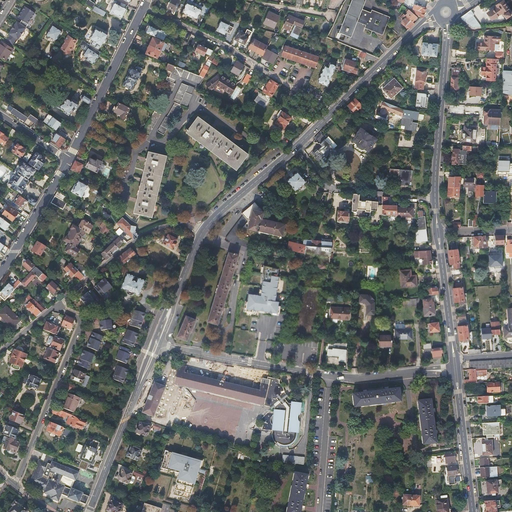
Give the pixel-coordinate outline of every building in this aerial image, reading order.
[(88,0),(86,0),(84,4),(91,9),(94,6),(95,4),(88,0)] [(173,9),(176,11),(180,0),(172,0),(169,8),(173,9)] [(362,10),(366,0),(351,0),(340,30),(336,29),(334,38),(343,41),(345,36),(351,38),(357,22),(365,25),(364,28),(383,35),(389,17),(371,10),(370,13),(362,10)] [(183,12),(190,15),(195,4),(188,1),(183,12)] [(195,4),(190,15),(198,19),(200,13),(206,16),(209,9),(210,7),(196,1),(195,4)] [(418,15),(421,16),(422,17),(424,12),(426,8),(424,8),(424,7),(421,6),(421,7),(404,1),(404,3),(405,4),(410,6),(409,8),(413,9),(413,11),(418,15)] [(495,10),(489,14),(493,19),(502,12),(504,15),(505,15),(507,18),(511,14),(511,13),(503,1),(497,5),(499,7),(495,10)] [(109,14),(121,20),(126,8),(124,8),(126,5),(121,3),(120,6),(114,3),(109,14)] [(20,24),(26,28),(29,30),(32,26),(28,24),(35,12),(25,6),(18,17),(22,20),(20,24)] [(103,16),(106,12),(94,6),(91,9),(103,16)] [(462,19),(465,21),(473,15),(470,10),(461,17),(462,19)] [(412,22),(416,17),(409,11),(405,16),(412,22)] [(279,17),(269,12),(264,22),(274,27),(279,17)] [(401,21),(409,28),(414,24),(412,22),(405,16),(403,14),(400,18),(402,20),(401,21)] [(283,27),(290,30),(293,24),(302,28),(304,21),(295,18),(294,18),(289,16),(283,27)] [(234,28),(229,25),(221,21),(217,30),(225,34),(226,32),(231,34),(234,28)] [(20,24),(17,22),(14,26),(12,30),(9,34),(19,40),(21,36),(23,36),(24,34),(24,32),(26,28),(20,24)] [(53,24),(46,34),(56,40),(62,30),(53,24)] [(149,25),(145,32),(164,41),(165,38),(156,34),(158,30),(149,25)] [(298,38),(299,34),(293,32),(295,26),(294,26),(290,35),(298,38)] [(96,28),(91,38),(93,39),(90,44),(98,49),(100,45),(101,46),(108,35),(102,31),(101,31),(96,28)] [(235,40),(245,45),(246,42),(248,40),(248,39),(250,36),(252,32),(247,29),(245,33),(239,30),(235,40)] [(495,41),(499,41),(500,41),(500,37),(484,36),(484,43),(477,42),(477,49),(494,51),(494,50),(495,41)] [(64,44),(59,52),(62,54),(63,58),(70,56),(69,54),(72,49),(71,49),(75,43),(66,38),(62,44),(64,44)] [(153,38),(150,46),(160,50),(162,47),(164,42),(153,38)] [(249,48),(256,51),(260,43),(254,39),(249,48)] [(0,55),(6,60),(13,49),(2,42),(0,45),(0,55)] [(260,43),(256,51),(262,54),(267,46),(260,43)] [(422,43),(421,55),(436,57),(437,45),(422,43)] [(210,56),(212,51),(198,44),(194,52),(204,56),(205,54),(210,56)] [(99,54),(100,52),(90,45),(89,47),(88,46),(83,55),(89,60),(89,61),(93,64),(100,55),(99,54)] [(160,50),(150,46),(147,53),(157,58),(159,53),(160,54),(161,51),(160,50)] [(297,61),(301,52),(284,46),(281,55),(297,61)] [(370,64),(372,66),(378,59),(379,59),(358,50),(356,55),(360,56),(360,58),(368,61),(369,59),(373,61),(370,64)] [(272,63),(277,54),(270,51),(266,59),(272,63)] [(297,61),(315,67),(318,57),(301,52),(297,61)] [(495,81),(496,59),(487,58),(486,64),(487,64),(487,68),(481,67),(481,75),(487,75),(486,81),(495,81)] [(342,70),(343,71),(342,72),(355,76),(356,74),(358,69),(357,68),(359,65),(358,64),(356,63),(356,62),(345,59),(342,70)] [(212,63),(208,61),(200,77),(204,78),(212,63)] [(239,75),(243,66),(236,62),(231,70),(239,75)] [(335,66),(330,63),(328,67),(324,66),(318,82),(327,85),(335,66)] [(127,79),(125,84),(133,87),(135,83),(136,83),(142,69),(137,66),(136,69),(132,67),(129,74),(128,79),(127,79)] [(195,74),(177,67),(174,66),(171,73),(170,75),(169,77),(168,77),(167,77),(165,81),(168,82),(153,113),(141,134),(148,136),(161,113),(175,84),(173,83),(175,80),(182,77),(200,84),(204,78),(200,77),(195,74)] [(451,72),(450,93),(456,93),(456,89),(459,89),(460,86),(460,67),(458,67),(458,72),(451,72)] [(415,69),(414,80),(412,90),(421,90),(422,82),(423,82),(424,78),(424,77),(424,75),(425,70),(415,69)] [(502,90),(502,92),(511,95),(511,93),(511,91),(511,70),(503,70),(502,88),(502,90)] [(247,83),(251,75),(246,72),(242,81),(247,83)] [(220,86),(219,88),(230,95),(235,85),(218,75),(205,85),(210,91),(216,86),(217,85),(220,86)] [(271,98),(279,84),(270,79),(262,92),(271,98)] [(394,79),(383,90),(391,99),(403,88),(394,79)] [(157,131),(164,135),(173,120),(174,121),(183,106),(188,108),(194,89),(182,84),(174,103),(176,103),(167,117),(166,117),(157,131)] [(482,87),(470,86),(470,96),(482,97),(482,87)] [(54,105),(58,108),(59,109),(60,108),(63,103),(64,103),(67,98),(68,97),(66,96),(62,93),(54,105)] [(416,93),(415,107),(426,108),(427,98),(425,97),(425,94),(416,93)] [(82,99),(89,105),(91,100),(84,95),(84,96),(82,94),(80,97),(82,98),(82,99)] [(71,101),(67,98),(64,103),(63,103),(60,108),(64,111),(64,112),(69,115),(72,110),(74,111),(79,105),(72,100),(71,101)] [(362,106),(355,99),(351,102),(348,106),(350,108),(348,109),(351,113),(353,111),(355,113),(362,106)] [(383,102),(382,102),(380,108),(395,113),(395,115),(399,116),(400,115),(402,115),(404,110),(400,108),(383,102)] [(130,109),(118,103),(114,112),(120,115),(120,117),(125,119),(130,109)] [(6,109),(25,122),(28,117),(9,104),(6,109)] [(500,125),(500,110),(483,109),(483,115),(484,115),(484,124),(500,125)] [(404,110),(402,115),(401,125),(405,125),(405,129),(416,131),(416,125),(411,124),(413,119),(417,119),(419,112),(404,110)] [(278,117),(274,125),(283,130),(290,118),(278,112),(276,115),(278,117)] [(28,117),(35,122),(38,119),(30,114),(28,117)] [(55,131),(61,123),(52,116),(49,114),(45,119),(49,121),(48,123),(50,124),(48,127),(55,131)] [(186,132),(236,170),(248,154),(197,117),(186,132)] [(475,127),(464,126),(464,130),(462,130),(461,141),(474,142),(475,137),(476,136),(476,132),(475,131),(475,127)] [(12,138),(13,137),(16,132),(12,129),(8,135),(12,138)] [(375,139),(361,130),(354,141),(358,143),(357,145),(357,147),(361,149),(363,149),(364,147),(368,150),(375,139)] [(0,142),(3,145),(8,138),(3,134),(4,134),(0,131),(0,142)] [(315,139),(320,144),(311,153),(320,161),(336,145),(323,131),(315,139)] [(60,146),(65,139),(60,135),(57,133),(52,140),(60,146)] [(12,151),(20,157),(21,155),(22,155),(24,152),(25,149),(17,144),(12,151)] [(486,146),(476,146),(462,145),(462,150),(453,149),(452,150),(452,154),(450,154),(449,155),(449,157),(450,159),(452,159),(452,163),(466,164),(466,150),(476,150),(476,149),(487,149),(488,146),(486,146)] [(31,155),(27,152),(23,159),(27,162),(31,155)] [(152,217),(166,156),(148,152),(133,212),(152,217)] [(29,163),(38,169),(41,165),(42,165),(45,160),(40,157),(41,156),(37,153),(29,163)] [(298,153),(295,156),(300,162),(304,159),(300,154),(298,153)] [(82,159),(77,157),(71,170),(79,174),(85,160),(82,159)] [(103,162),(97,159),(96,161),(90,158),(85,167),(97,173),(103,162)] [(510,161),(498,160),(497,171),(509,172),(510,161)] [(17,173),(27,179),(31,173),(32,174),(35,170),(24,163),(17,173)] [(485,170),(477,169),(477,177),(484,177),(485,170)] [(409,171),(391,170),(390,180),(398,181),(398,178),(401,178),(401,181),(408,182),(409,171)] [(24,187),(29,180),(27,179),(17,173),(15,171),(12,176),(14,177),(9,184),(12,186),(21,192),(25,188),(24,187)] [(297,172),(287,181),(295,190),(305,182),(297,172)] [(449,177),(448,186),(459,187),(460,177),(449,177)] [(473,177),(466,177),(466,179),(464,179),(464,185),(473,185),(473,177)] [(86,184),(78,180),(74,187),(73,186),(71,190),(72,191),(72,192),(83,198),(86,190),(85,190),(87,186),(86,185),(86,184)] [(484,195),(484,191),(484,185),(476,185),(475,195),(484,195)] [(459,187),(448,186),(448,196),(458,196),(459,195),(460,196),(460,190),(459,190),(459,187)] [(66,196),(58,191),(55,196),(64,201),(66,196)] [(484,195),(483,202),(496,202),(496,192),(484,191),(484,195)] [(27,200),(25,199),(16,193),(14,195),(17,197),(14,202),(22,207),(27,200)] [(360,201),(360,195),(354,194),(353,201),(356,202),(356,203),(353,203),(352,211),(357,212),(358,211),(358,210),(366,211),(366,212),(371,212),(371,209),(375,209),(375,202),(372,202),(372,201),(366,201),(366,202),(360,201)] [(34,206),(37,202),(27,195),(25,199),(27,200),(34,206)] [(64,201),(55,196),(51,203),(63,209),(66,202),(64,201)] [(396,207),(396,205),(394,205),(394,203),(392,203),(392,205),(384,205),(384,203),(388,203),(388,197),(383,197),(382,203),(382,214),(396,215),(396,207)] [(241,213),(243,215),(248,221),(242,228),(257,232),(258,230),(282,236),(285,224),(261,219),(263,213),(254,202),(241,213)] [(8,206),(3,213),(12,220),(17,212),(8,206)] [(413,208),(396,207),(396,215),(396,217),(413,217),(413,208)] [(27,218),(29,215),(19,208),(17,211),(27,218)] [(350,212),(339,211),(338,222),(349,223),(350,212)] [(231,242),(251,249),(253,241),(241,238),(238,233),(242,228),(248,221),(243,215),(226,238),(231,242)] [(0,226),(5,230),(10,224),(0,216),(0,226)] [(131,226),(122,218),(117,224),(133,238),(138,235),(135,227),(131,226)] [(75,224),(73,224),(71,228),(72,229),(68,235),(67,236),(64,240),(69,243),(65,250),(75,256),(79,248),(76,246),(85,231),(88,233),(93,225),(83,219),(79,226),(75,224)] [(111,229),(104,223),(100,232),(108,236),(111,229)] [(426,241),(424,230),(418,231),(418,230),(416,230),(417,242),(426,241)] [(107,258),(119,248),(117,246),(123,240),(117,234),(109,243),(111,245),(102,253),(107,258)] [(168,234),(163,243),(172,249),(173,246),(175,246),(177,242),(176,242),(177,239),(168,234)] [(504,243),(504,235),(494,236),(495,244),(498,244),(498,243),(504,243)] [(486,246),(486,236),(472,237),(472,248),(481,248),(481,246),(486,246)] [(322,241),(313,240),(312,246),(330,247),(331,240),(322,239),(322,241)] [(312,246),(313,240),(304,240),(303,245),(290,242),(288,250),(295,251),(305,253),(306,246),(312,246)] [(46,247),(38,242),(32,251),(40,256),(46,247)] [(330,247),(312,246),(306,246),(305,253),(302,263),(310,265),(310,264),(311,261),(313,252),(323,254),(321,263),(320,267),(319,268),(328,270),(329,265),(330,253),(331,247),(330,247)] [(134,252),(131,247),(125,252),(131,258),(133,259),(135,254),(134,253),(134,252)] [(452,250),(448,250),(449,257),(458,256),(457,247),(451,248),(452,250)] [(431,263),(430,250),(418,252),(419,257),(422,257),(423,264),(431,263)] [(131,258),(125,252),(118,257),(114,261),(116,264),(116,263),(119,267),(131,258)] [(218,285),(207,322),(217,325),(232,277),(235,267),(238,256),(228,252),(224,266),(218,285)] [(489,260),(489,266),(493,266),(493,268),(502,267),(501,254),(490,254),(489,255),(489,260)] [(458,256),(449,257),(450,264),(453,263),(453,268),(460,267),(460,263),(461,262),(460,256),(458,256)] [(36,268),(27,260),(23,266),(29,272),(30,271),(32,272),(36,268)] [(74,276),(79,281),(85,276),(82,273),(79,270),(77,272),(73,269),(75,267),(74,266),(71,263),(63,270),(71,278),(74,276)] [(79,270),(82,273),(85,270),(78,263),(74,266),(75,267),(79,270)] [(262,275),(264,275),(261,295),(248,294),(246,309),(260,311),(263,311),(277,313),(279,302),(275,301),(279,277),(277,276),(278,269),(263,266),(262,275)] [(368,279),(375,280),(376,267),(369,267),(368,279)] [(15,288),(20,292),(24,287),(25,287),(36,276),(42,282),(47,278),(36,268),(32,272),(24,280),(21,283),(15,288)] [(410,283),(410,285),(415,285),(414,275),(409,275),(409,270),(399,271),(400,284),(410,283)] [(145,281),(138,279),(136,282),(132,281),(134,277),(127,274),(121,289),(126,291),(125,292),(127,295),(131,296),(134,295),(134,294),(139,296),(145,281)] [(300,274),(299,279),(321,282),(322,277),(300,274)] [(112,287),(110,284),(105,278),(100,282),(100,283),(98,285),(97,285),(94,287),(102,296),(105,294),(105,293),(112,287)] [(5,299),(15,288),(21,283),(18,281),(12,287),(9,284),(0,293),(0,296),(2,299),(3,298),(5,299)] [(53,294),(58,288),(52,282),(46,288),(53,294)] [(456,288),(453,289),(454,295),(463,294),(462,286),(456,286),(456,288)] [(437,288),(437,287),(427,288),(428,295),(438,294),(437,288)] [(99,299),(91,289),(88,292),(89,293),(86,295),(85,294),(80,298),(88,307),(95,301),(96,302),(99,299)] [(368,294),(358,293),(358,302),(364,302),(366,305),(366,315),(375,315),(375,302),(368,294)] [(464,302),(463,294),(454,295),(454,302),(458,301),(458,303),(464,302)] [(21,302),(26,307),(31,302),(25,297),(21,302)] [(434,306),(436,306),(436,301),(433,302),(433,298),(423,299),(424,307),(434,306)] [(420,306),(420,299),(407,300),(408,307),(420,306)] [(31,302),(42,313),(45,310),(33,300),(31,302)] [(26,307),(37,317),(42,313),(31,302),(26,307)] [(435,315),(434,306),(424,307),(423,307),(424,316),(435,315)] [(20,320),(6,307),(0,313),(0,315),(13,327),(20,320)] [(349,310),(333,308),(333,319),(344,320),(344,321),(349,321),(349,310)] [(144,315),(145,313),(134,310),(133,315),(132,315),(129,325),(140,328),(142,322),(141,322),(142,319),(143,319),(145,315),(144,315)] [(112,329),(110,313),(104,314),(99,315),(100,321),(101,325),(100,325),(101,329),(101,330),(112,329)] [(195,319),(185,315),(176,336),(186,340),(195,319)] [(75,320),(65,316),(61,326),(70,329),(72,325),(75,327),(76,324),(75,320)] [(491,334),(500,334),(500,329),(499,321),(490,322),(491,327),(491,334)] [(41,327),(40,329),(54,335),(57,327),(46,322),(44,328),(41,327)] [(438,323),(429,324),(430,332),(439,331),(438,323)] [(412,324),(404,324),(405,329),(395,329),(395,339),(412,339),(412,324)] [(458,333),(467,332),(466,324),(461,324),(461,326),(457,326),(458,333)] [(136,339),(138,334),(127,329),(124,338),(123,338),(122,342),(133,347),(134,343),(134,342),(135,339),(136,339)] [(97,351),(103,336),(93,332),(90,338),(91,338),(89,342),(89,341),(87,345),(87,347),(97,351)] [(468,340),(467,332),(458,333),(459,340),(462,339),(463,341),(468,340)] [(392,335),(378,335),(377,342),(378,342),(378,347),(392,347),(392,335)] [(50,346),(49,348),(55,351),(55,349),(60,350),(63,341),(55,337),(51,347),(50,346)] [(347,342),(328,343),(327,356),(339,357),(339,361),(345,361),(347,342)] [(130,354),(131,350),(120,346),(118,350),(119,350),(116,359),(126,363),(127,363),(128,358),(129,354),(130,354)] [(443,355),(442,347),(431,348),(424,349),(424,352),(432,351),(433,363),(442,362),(441,355),(443,355)] [(49,348),(48,348),(44,358),(54,363),(57,363),(58,360),(58,359),(57,358),(59,352),(55,351),(49,348)] [(24,353),(15,349),(9,362),(12,363),(11,367),(12,368),(13,368),(14,369),(15,369),(16,370),(17,370),(19,370),(20,367),(22,367),(27,354),(24,353)] [(88,369),(93,355),(83,351),(81,355),(82,356),(81,359),(80,359),(77,365),(88,369)] [(511,360),(469,362),(470,370),(484,369),(511,367),(511,360)] [(268,407),(277,379),(267,376),(266,379),(254,376),(254,378),(249,377),(246,382),(245,387),(233,384),(234,380),(212,374),(211,379),(185,373),(186,367),(178,365),(174,385),(268,407)] [(128,371),(127,370),(117,366),(114,375),(113,375),(112,378),(123,383),(124,379),(125,376),(126,375),(128,371)] [(469,380),(464,380),(464,384),(475,383),(475,373),(484,373),(484,369),(470,370),(469,370),(469,380)] [(74,371),(71,379),(81,383),(84,375),(74,371)] [(23,377),(21,383),(37,389),(40,380),(37,379),(38,378),(33,377),(30,376),(29,379),(23,377)] [(279,379),(277,379),(268,407),(270,407),(273,404),(275,406),(274,407),(273,416),(274,418),(274,422),(272,423),(272,431),(277,431),(277,435),(271,435),(272,438),(275,442),(276,441),(277,443),(281,445),(285,445),(288,445),(292,443),(294,440),(296,437),(296,432),(298,432),(299,421),(298,420),(297,417),(298,415),(300,414),(301,403),(297,403),(296,400),(294,399),(292,400),(291,401),(291,403),(288,403),(284,399),(280,402),(276,398),(280,394),(280,392),(283,391),(282,387),(280,384),(278,382),(279,379)] [(62,382),(61,387),(75,392),(76,388),(62,382)] [(501,382),(487,383),(487,392),(499,392),(499,391),(502,391),(501,382)] [(165,387),(154,383),(142,412),(153,417),(165,387)] [(400,402),(399,388),(352,394),(353,407),(400,402)] [(286,394),(283,391),(280,392),(280,394),(276,398),(280,402),(284,399),(287,396),(286,394)] [(80,398),(69,394),(63,408),(75,413),(80,398)] [(417,401),(423,445),(436,444),(431,399),(417,401)] [(499,406),(487,407),(488,417),(506,416),(505,409),(499,410),(499,406)] [(86,421),(54,408),(52,413),(65,418),(66,415),(69,417),(67,424),(72,426),(72,427),(77,429),(77,428),(82,430),(83,426),(84,427),(86,421)] [(25,416),(14,411),(10,420),(14,422),(13,425),(18,427),(19,424),(20,420),(23,421),(25,416)] [(140,422),(136,433),(136,434),(136,435),(139,436),(140,435),(145,437),(147,433),(149,433),(150,429),(149,429),(150,426),(140,422)] [(4,435),(15,439),(17,434),(15,433),(16,430),(18,427),(13,425),(9,423),(8,426),(5,425),(4,429),(6,430),(4,435)] [(63,428),(50,423),(47,431),(59,436),(61,436),(62,433),(61,432),(63,428)] [(156,424),(154,423),(153,427),(154,428),(153,431),(159,433),(162,426),(156,424)] [(499,423),(482,424),(483,435),(486,435),(486,438),(492,438),(500,437),(499,423)] [(12,439),(4,436),(2,443),(5,445),(3,449),(7,450),(6,453),(7,455),(11,456),(13,456),(14,453),(15,453),(19,443),(12,440),(12,439)] [(86,471),(89,464),(92,465),(96,453),(95,453),(99,443),(93,440),(90,448),(85,446),(80,460),(81,461),(78,468),(80,469),(86,471)] [(491,441),(481,441),(482,456),(492,455),(491,441)] [(153,451),(134,444),(133,447),(131,447),(129,453),(127,452),(126,455),(128,456),(138,460),(141,451),(151,455),(153,451)] [(193,488),(198,472),(197,471),(198,468),(198,469),(201,461),(199,461),(184,457),(185,455),(180,454),(180,455),(168,452),(167,455),(165,455),(161,468),(179,473),(176,483),(177,483),(173,495),(190,499),(193,488)] [(455,463),(454,454),(444,455),(445,458),(443,458),(443,461),(445,461),(445,464),(455,463)] [(39,460),(29,483),(37,486),(36,488),(44,491),(43,494),(51,497),(50,499),(58,502),(61,495),(67,498),(79,503),(85,505),(89,497),(82,494),(83,494),(71,489),(71,490),(64,487),(65,486),(59,484),(63,476),(75,481),(80,469),(78,468),(65,463),(63,466),(53,462),(54,458),(46,455),(43,462),(41,461),(39,460)] [(431,458),(427,458),(427,467),(431,467),(431,464),(437,464),(437,457),(431,457),(431,458)] [(489,458),(480,459),(480,462),(480,465),(480,468),(488,467),(488,460),(489,459),(489,458)] [(461,481),(461,477),(455,478),(455,476),(456,475),(456,471),(457,470),(456,467),(455,467),(446,468),(448,484),(455,483),(455,482),(461,481)] [(488,467),(480,468),(481,477),(489,477),(497,476),(496,467),(488,467)] [(122,470),(119,479),(129,483),(129,482),(132,475),(132,473),(122,470)] [(299,511),(307,475),(294,473),(286,511),(299,511)] [(486,482),(487,494),(497,492),(495,481),(486,482)] [(411,506),(412,496),(403,495),(402,505),(411,506)] [(419,497),(412,496),(411,506),(418,507),(419,497)] [(448,511),(447,499),(441,500),(435,500),(436,511),(448,511)] [(122,506),(122,504),(113,501),(112,500),(111,500),(110,501),(110,502),(111,503),(107,511),(108,511),(107,511),(119,511),(121,508),(123,507),(122,506)] [(12,505),(13,506),(8,511),(26,511),(28,511),(22,506),(21,506),(15,501),(12,505)] [(485,511),(495,511),(495,508),(495,501),(484,501),(485,511)] [(145,503),(141,511),(161,511),(162,509),(145,503)]
